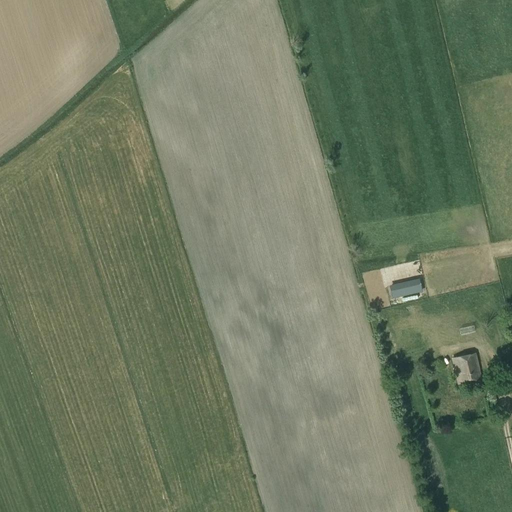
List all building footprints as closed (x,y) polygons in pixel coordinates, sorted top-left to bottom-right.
[(405,295),(404,291),(421,286),(418,276),(392,283),(396,297),(405,295)] [(441,317),(446,344),(469,339),(465,317),(446,321),(445,317),(441,317)] [(434,318),(422,319),(427,360),(439,358),(434,318)] [(511,342),(491,347),(494,364),(511,360),(511,342)] [(475,353),(452,358),(458,383),(480,378),(475,353)]
